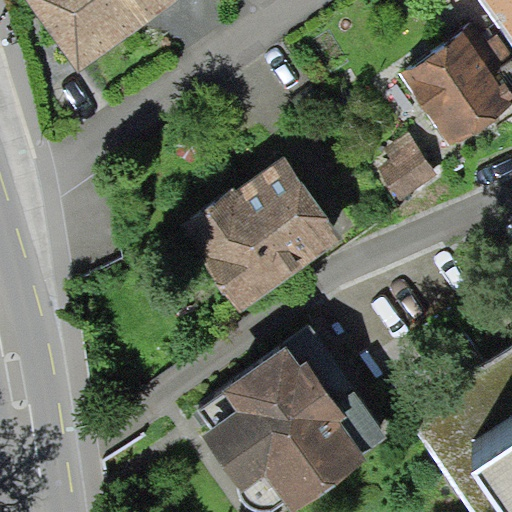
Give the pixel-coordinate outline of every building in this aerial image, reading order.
[(26,0),(77,71),(177,0),(26,0)] [(511,0),(480,0),(511,45),(511,0)] [(488,41),(475,22),(400,73),(451,148),(511,106),(511,51),(499,33),(488,41)] [(438,173),(409,133),(370,161),(399,201),(438,173)] [(343,241),(284,158),(237,191),(235,189),(180,228),(241,313),(343,241)] [(387,437),(309,329),(223,391),(225,393),(237,410),(212,428),(201,436),(240,489),(243,494),(266,477),(285,503),(291,511),(294,511),(367,459),(363,454),(387,437)] [(511,511),(511,340),(404,412),(472,511),(511,511)] [(237,410),(225,393),(199,411),(212,428),(237,410)] [(272,511),(285,503),(266,477),(243,494),(240,489),(239,495),(243,501),(247,505),(254,509),(261,511),(266,511),(272,511)]
